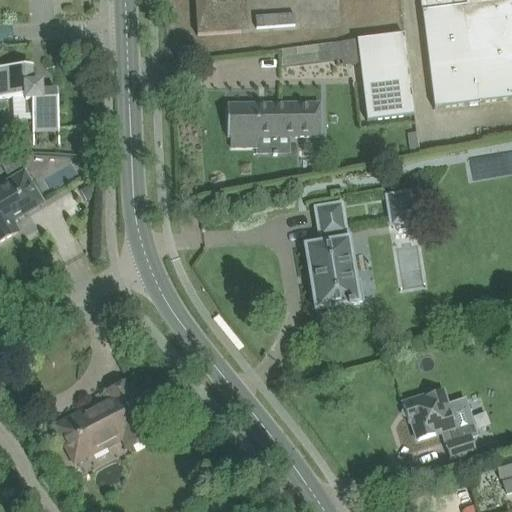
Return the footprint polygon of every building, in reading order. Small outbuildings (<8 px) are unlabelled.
[(194,0),(198,38),(241,35),(248,34),(246,0),(194,0)] [(511,0),(420,0),(422,13),(434,109),(511,99),(511,0)] [(294,15),(255,18),(256,29),(295,27),(294,15)] [(404,36),(359,41),(362,64),(362,65),(369,121),(413,116),(404,36)] [(355,42),(331,45),(333,61),(341,60),(342,67),(362,65),(362,64),(359,41),(355,42)] [(0,69),(0,99),(25,99),(26,117),(32,116),(33,133),(59,132),(57,93),(41,93),(41,85),(32,86),(31,68),(0,69)] [(320,105),(227,106),(227,139),(231,139),(231,149),(258,149),(258,139),(320,138),(320,105)] [(0,243),(17,234),(11,224),(12,222),(16,219),(17,216),(23,212),(25,214),(41,204),(23,175),(0,188),(0,243)] [(90,187),(81,192),(86,201),(96,196),(90,187)] [(384,196),(390,229),(417,224),(411,191),(384,196)] [(323,245),(305,248),(309,274),(311,287),(312,287),(316,312),(319,312),(320,315),(338,312),(338,309),(348,307),(348,309),(353,308),(353,306),(359,305),(359,303),(363,302),(360,283),(356,283),(350,241),(347,241),(346,234),(347,234),(343,205),(316,210),(320,238),(321,238),(323,245)] [(54,429),(73,464),(122,438),(128,450),(150,438),(144,427),(152,423),(133,388),(131,389),(128,383),(107,395),(110,400),(54,429)] [(451,462),(470,456),(476,454),(460,406),(448,410),(442,392),(403,405),(409,424),(411,423),(418,442),(442,434),(451,462)] [(511,459),(496,464),(500,480),(511,476),(511,459)] [(511,476),(500,480),(505,495),(511,492),(511,476)] [(218,497),(206,503),(210,511),(211,511),(223,506),(218,497)]
